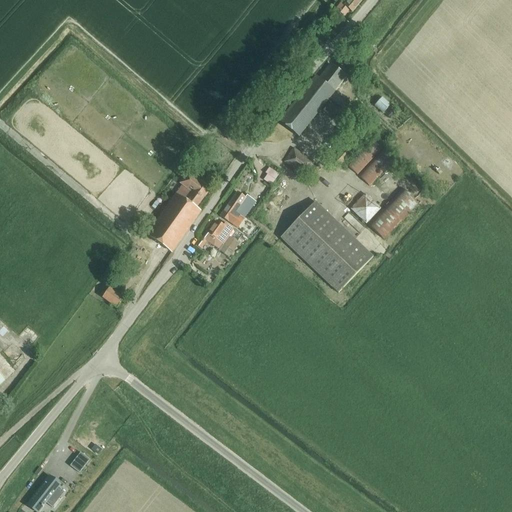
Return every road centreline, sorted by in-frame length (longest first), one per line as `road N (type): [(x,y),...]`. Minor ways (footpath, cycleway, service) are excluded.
road 1 (unclassified): [(101,360),(270,121),(374,0)]
road 2 (unclassified): [(304,511),(101,360)]
road 3 (unclassified): [(0,481),(101,360)]
